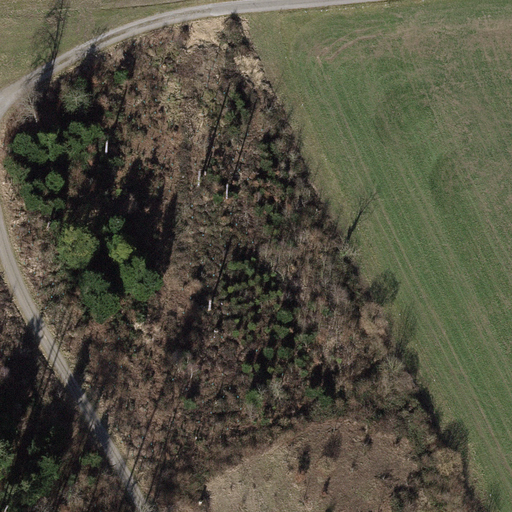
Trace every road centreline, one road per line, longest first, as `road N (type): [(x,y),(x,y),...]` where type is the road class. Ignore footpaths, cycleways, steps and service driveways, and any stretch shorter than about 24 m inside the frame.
road 1 (track): [(0,215),(42,334),(148,511)]
road 2 (track): [(0,99),(116,33),(169,13),(305,0)]
